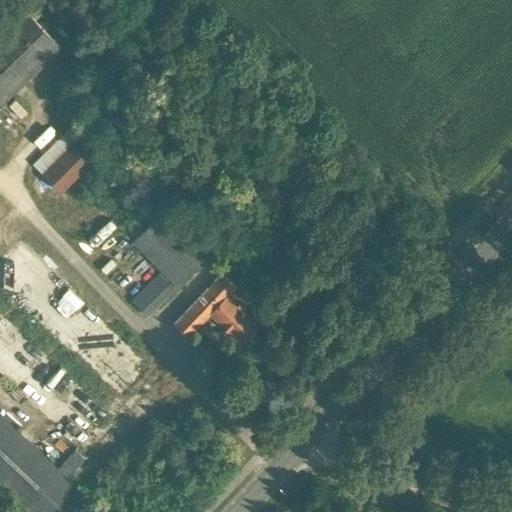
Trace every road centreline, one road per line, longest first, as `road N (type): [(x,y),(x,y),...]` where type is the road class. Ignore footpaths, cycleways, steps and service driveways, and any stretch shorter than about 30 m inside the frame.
road 1 (secondary): [(245,511),(511,228)]
road 2 (track): [(264,453),(11,197)]
road 3 (track): [(297,457),(511,508)]
